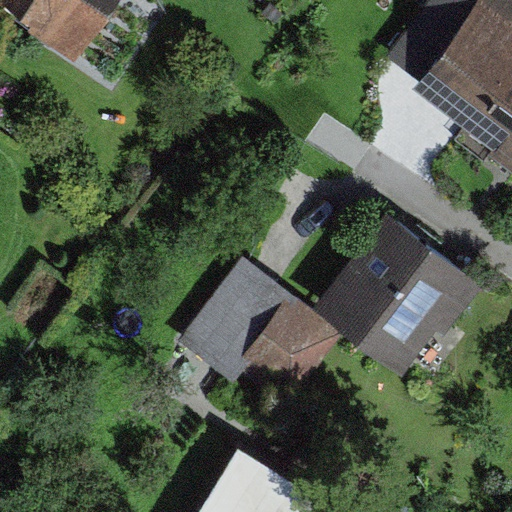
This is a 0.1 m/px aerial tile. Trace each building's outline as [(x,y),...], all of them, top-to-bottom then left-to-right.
[(0,0),(0,3),(82,56),(118,0),(0,0)] [(511,0),(481,0),(421,81),(511,148),(511,0)] [(392,207),(320,304),(353,328),(409,370),(442,325),(450,331),(489,279),(392,207)] [(353,328),(320,304),(249,251),(186,336),(241,377),(248,367),(297,403),(353,328)] [(243,440),(198,511),(348,511),(352,506),(243,440)]
